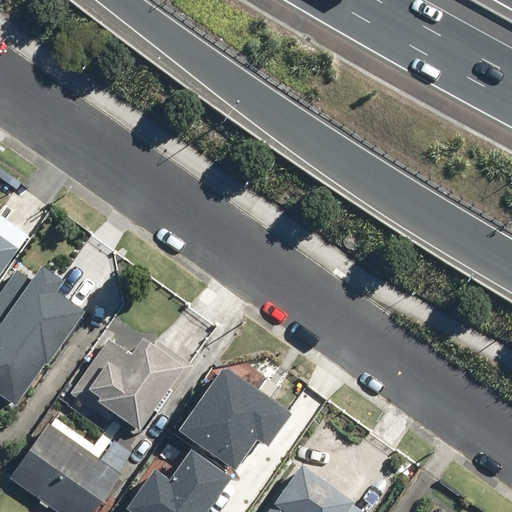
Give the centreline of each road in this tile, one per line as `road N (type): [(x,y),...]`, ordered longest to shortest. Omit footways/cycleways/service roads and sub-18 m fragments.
road 1 (residential): [(511,447),(0,87)]
road 2 (motorway): [(511,267),(284,123),(118,0)]
road 3 (motorway): [(511,76),(371,0)]
